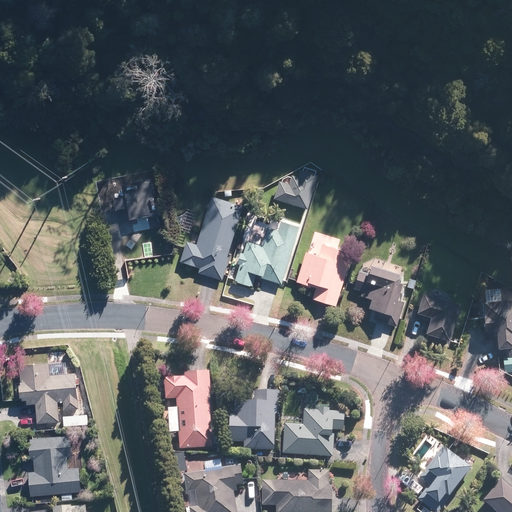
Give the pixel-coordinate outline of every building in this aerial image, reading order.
[(128,182),(135,217),(163,212),(156,177),(128,182)] [(225,278),(246,205),(215,197),(202,243),(190,240),(184,260),(196,263),(194,270),(225,278)] [(285,283),(303,225),(277,217),(268,245),(247,238),(234,279),(256,287),(260,276),(285,283)] [(314,296),(339,304),(356,252),(338,246),(340,240),(315,232),(300,280),(317,286),(314,296)] [(402,299),(410,273),(378,262),(374,272),(361,268),(355,287),(364,290),(363,294),(374,298),(369,315),(399,324),(406,301),(402,299)] [(428,290),(422,309),(436,313),(431,330),(452,336),(463,300),(428,290)] [(498,355),(511,354),(511,297),(485,299),(486,328),(497,327),(498,355)] [(62,421),(60,401),(80,399),(78,373),(53,375),(52,361),(27,363),(28,377),(24,377),(26,403),(38,402),(40,423),(62,421)] [(168,398),(180,398),(184,449),(215,446),(209,371),(178,373),(178,377),(167,378),(168,398)] [(238,400),(238,413),(232,413),(232,440),(239,440),(256,441),(278,441),(280,441),(281,390),(258,389),(258,401),(238,400)] [(346,430),(347,412),(332,411),(332,408),(321,407),(321,411),(306,410),(306,425),(288,424),(287,452),(353,456),(354,449),(336,448),(337,430),(346,430)] [(77,415),(64,416),(65,425),(78,424),(77,415)] [(73,452),(72,434),(32,437),(33,455),(36,455),(37,469),(32,469),(33,493),(83,490),(81,466),(70,466),(69,453),(73,452)] [(435,511),(465,472),(437,452),(405,497),(426,511),(435,511)] [(197,491),(199,506),(192,507),(192,511),(239,511),(236,491),(240,490),(239,484),(247,483),(244,464),(186,472),(189,493),(197,491)] [(475,505),(482,511),(511,511),(511,468),(510,466),(475,505)] [(267,511),(334,511),(331,472),(265,477),(267,511)]
